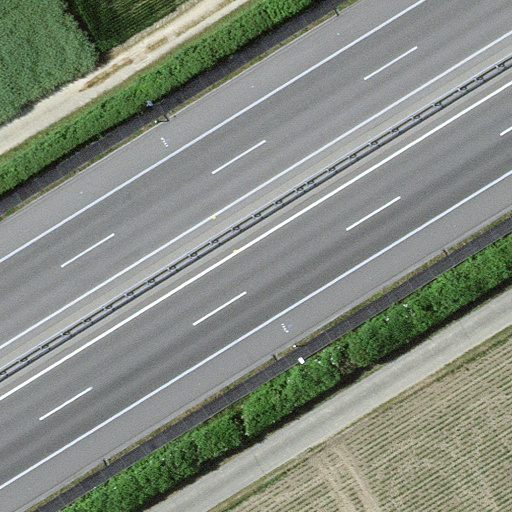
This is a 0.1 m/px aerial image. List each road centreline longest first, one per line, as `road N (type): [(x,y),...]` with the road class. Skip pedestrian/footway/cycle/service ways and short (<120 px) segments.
road 1 (motorway): [(0,443),(511,127)]
road 2 (motorway): [(492,0),(0,304)]
road 3 (track): [(511,305),(176,511)]
road 4 (track): [(225,0),(0,139)]
